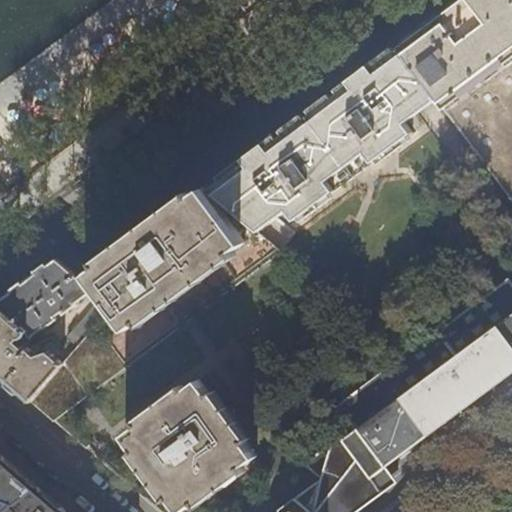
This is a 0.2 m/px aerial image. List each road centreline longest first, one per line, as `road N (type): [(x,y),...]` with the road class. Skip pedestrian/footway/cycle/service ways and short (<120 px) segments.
road 1 (residential): [(352,0),(0,262)]
road 2 (residential): [(0,409),(107,511)]
